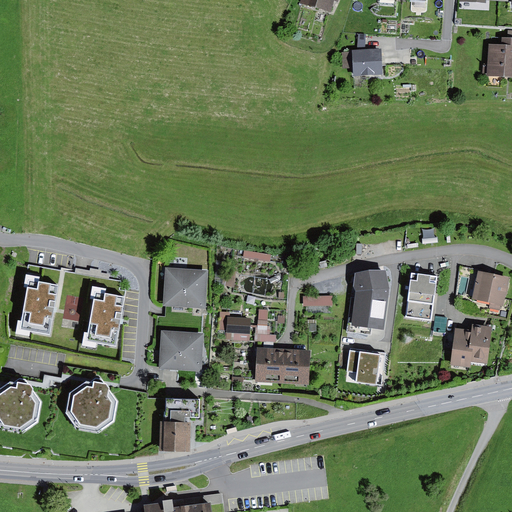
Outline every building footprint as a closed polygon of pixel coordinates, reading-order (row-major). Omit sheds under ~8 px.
[(338,0),(299,0),(299,5),(330,14),(334,2),(338,3),(338,0)] [(366,35),(359,35),(357,51),(365,51),(366,35)] [(502,47),(489,46),(487,76),(511,77),(511,39),(502,39),(502,47)] [(352,51),(354,78),(382,76),(381,50),(365,51),(357,51),(352,51)] [(436,241),(435,228),(423,228),(424,242),(436,241)] [(244,251),(243,258),(270,262),(271,256),(244,251)] [(224,286),(234,287),(238,264),(228,262),(224,286)] [(208,273),(166,270),(164,307),(206,310),(208,273)] [(438,275),(412,272),(406,318),(432,322),(438,275)] [(351,295),(356,294),(356,305),(348,304),(346,333),(371,338),(372,329),(385,332),(389,302),(386,273),(362,281),(362,275),(351,279),(351,295)] [(510,279),(479,273),(473,301),(504,307),(510,279)] [(50,336),(58,287),(39,283),(39,278),(26,276),(24,288),(27,289),(22,323),(17,322),(14,338),(30,341),(31,333),(50,336)] [(107,291),(92,288),(90,301),(93,301),(87,334),(83,334),(81,348),(84,348),(83,351),(96,353),(97,345),(116,348),(121,322),(125,299),(106,296),(107,291)] [(332,297),(304,297),(304,306),(332,307),(332,297)] [(268,309),(258,309),(257,335),(255,335),(255,342),(276,343),(276,335),(271,335),(271,326),(268,326),(268,309)] [(286,320),(286,310),(270,310),(270,320),(286,320)] [(252,319),(228,317),(226,339),(248,341),(248,334),(250,334),(252,319)] [(474,333),(457,331),(452,368),(472,371),(473,363),(490,366),(495,328),(475,325),(474,333)] [(205,335),(161,332),(159,370),(202,373),(205,335)] [(285,350),(257,349),(256,382),(283,384),(285,350)] [(311,352),(285,350),(283,384),(309,385),(311,352)] [(386,354),(348,351),(346,373),(359,374),(358,385),(383,387),(386,354)] [(19,379),(0,390),(0,428),(3,432),(21,434),(37,424),(42,403),(26,380),(19,379)] [(95,379),(69,393),(66,414),(76,429),(98,434),(114,423),(117,403),(101,379),(95,379)] [(200,397),(165,397),(165,420),(189,421),(190,416),(200,416),(200,397)] [(165,420),(160,420),(159,450),(190,451),(190,421),(189,421),(165,420)]
